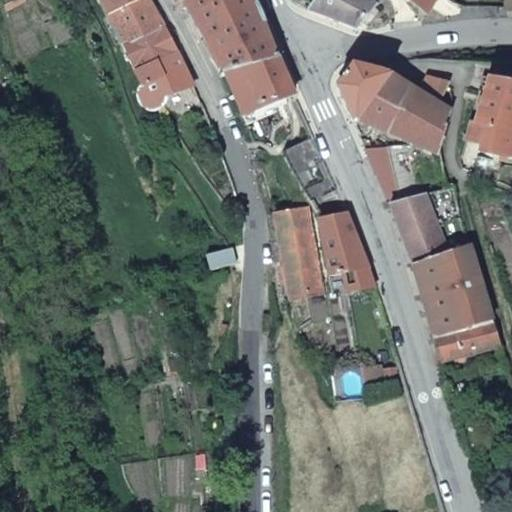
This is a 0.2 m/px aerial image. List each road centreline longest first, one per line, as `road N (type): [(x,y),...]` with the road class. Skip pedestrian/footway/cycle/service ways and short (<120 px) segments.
road 1 (residential): [(162,0),(233,147),(256,230),(251,511)]
road 2 (secondary): [(300,55),(425,362),(467,511)]
road 3 (track): [(86,0),(130,81),(136,120),(255,261)]
road 4 (secondary): [(300,55),(451,28),(511,28)]
road 5 (track): [(511,357),(456,178)]
